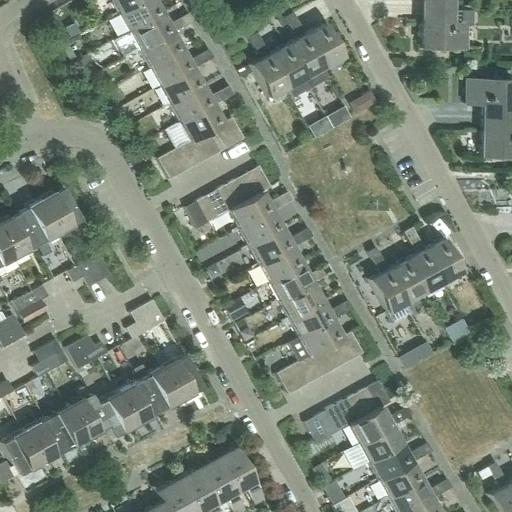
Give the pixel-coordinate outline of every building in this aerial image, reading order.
[(106,0),(113,12),(135,0),(106,0)] [(156,13),(149,0),(135,0),(113,12),(123,30),(156,13)] [(418,0),(418,9),(443,9),(443,3),(442,0),(418,0)] [(460,10),(443,10),(443,9),(418,9),(418,22),(416,22),(415,47),(460,48),(461,25),(469,26),(470,10),(460,10)] [(188,20),(184,12),(177,16),(181,24),(188,20)] [(292,19),(288,12),(280,17),(284,23),(292,19)] [(156,13),(123,30),(134,49),(167,31),(167,32),(174,28),(169,20),(163,24),(156,13)] [(181,24),(177,16),(169,20),(174,28),(181,24)] [(292,19),(284,23),(288,31),(296,27),(292,19)] [(70,20),(61,25),(67,35),(75,30),(70,20)] [(300,33),(299,33),(318,66),(335,56),(317,23),(300,33)] [(291,38),(281,43),(305,86),(323,76),(318,66),(299,33),(300,33),(296,27),(288,31),(291,38)] [(134,49),(144,67),(177,49),(167,32),(167,31),(134,49)] [(256,39),(252,32),(244,37),(248,44),(256,39)] [(256,39),(248,44),(252,51),(260,47),(256,39)] [(262,54),(281,87),(286,96),(305,86),(281,43),(263,53),(262,54)] [(255,58),(244,64),(262,97),(281,87),(262,54),(263,53),(260,47),(252,51),(255,58)] [(208,57),(204,48),(197,52),(201,61),(208,57)] [(177,49),(144,67),(154,85),(187,67),(177,49)] [(84,52),(70,60),(75,69),(89,61),(84,52)] [(201,61),(197,52),(189,56),(194,65),(201,61)] [(154,85),(164,103),(197,85),(187,67),(154,85)] [(479,104),(479,118),(503,118),(503,104),(506,104),(507,79),(461,79),(461,104),(479,104)] [(228,93),(224,84),(217,88),(221,97),(228,93)] [(197,85),(164,103),(174,121),(207,104),(214,101),(209,93),(203,96),(197,85)] [(110,86),(102,90),(109,102),(116,98),(110,86)] [(221,97),(217,88),(209,93),(214,101),(221,97)] [(366,89),(361,92),(369,103),(373,101),(366,89)] [(207,104),(174,121),(184,140),(195,134),(205,128),(217,122),(207,104)] [(239,137),(227,116),(217,122),(228,143),(239,137)] [(322,116),(304,126),(310,137),(328,127),(322,116)] [(511,118),(503,118),(479,118),(479,131),(476,131),(475,156),(511,156),(511,118)] [(217,122),(205,128),(217,149),(228,143),(217,122)] [(217,149),(205,128),(195,134),(207,155),(217,149)] [(196,161),(207,155),(195,134),(184,140),(196,161)] [(184,140),(174,145),(185,167),(196,161),(184,140)] [(175,172),(185,167),(174,145),(163,151),(175,172)] [(152,157),(153,159),(164,178),(175,172),(163,151),(152,157)] [(254,165),(244,171),(255,192),(257,192),(266,186),(254,165)] [(245,198),(255,192),(244,171),(233,177),(245,198)] [(234,204),(245,198),(233,177),(223,183),(234,204)] [(223,183),(212,189),(224,210),(234,204),(223,183)] [(47,190),(34,198),(53,233),(67,225),(66,224),(75,219),(57,187),(48,192),(47,190)] [(224,210),(212,189),(202,195),(213,216),(224,210)] [(288,199),(287,198),(284,191),(276,195),(280,203),(288,199)] [(257,192),(255,192),(245,198),(234,204),(224,210),(234,228),(267,210),(257,192)] [(202,195),(191,201),(203,222),(213,216),(202,195)] [(280,203),(276,195),(269,199),(273,207),(280,203)] [(21,207),(13,212),(30,243),(38,239),(39,240),(53,233),(34,198),(20,205),(21,207)] [(192,228),(203,222),(191,201),(180,206),(192,228)] [(277,228),(267,210),(234,228),(244,246),(277,228)] [(21,248),(30,243),(13,212),(4,216),(3,215),(0,216),(0,241),(9,257),(22,249),(21,248)] [(308,235),(304,227),(296,231),(301,239),(308,235)] [(412,234),(408,227),(400,231),(404,238),(412,234)] [(287,246),(277,228),(244,246),(254,265),(287,246)] [(301,239),(296,231),(289,235),(294,243),(301,239)] [(412,234),(404,238),(408,246),(416,241),(412,234)] [(437,238),(419,248),(438,281),(456,271),(437,238)] [(0,261),(9,257),(0,241),(0,261)] [(297,264),(287,247),(287,246),(254,265),(264,283),(297,264)] [(376,254),(372,247),(364,251),(368,259),(376,254)] [(419,248),(401,258),(419,291),(438,281),(419,248)] [(84,258),(90,269),(76,276),(82,287),(105,274),(94,253),(84,258)] [(368,259),(372,266),(380,261),(376,254),(368,259)] [(90,269),(84,258),(61,271),(67,281),(76,276),(90,269)] [(401,302),(419,291),(401,258),(383,268),(382,269),(401,302)] [(375,273),(364,279),(382,312),(388,322),(406,312),(400,302),(401,302),(382,269),(383,268),(380,261),(372,266),(375,273)] [(328,271),(324,263),(316,267),(321,276),(328,271)] [(307,283),(297,264),(264,283),(274,301),(307,283)] [(321,276),(316,267),(309,271),(314,280),(321,276)] [(307,283),(274,301),(284,319),(317,301),(307,283)] [(37,284),(15,297),(21,307),(34,300),(43,295),(37,284)] [(34,300),(21,307),(15,297),(7,301),(19,322),(40,311),(34,300)] [(236,298),(222,306),(229,318),(243,310),(236,298)] [(126,312),(131,323),(144,316),(150,326),(160,321),(148,300),(126,312)] [(348,308),(344,300),(337,304),(341,312),(348,308)] [(284,319),(294,337),(327,319),(317,301),(284,319)] [(341,312),(337,304),(329,308),(334,316),(341,312)] [(0,319),(6,330),(0,332),(0,345),(19,335),(8,315),(0,319)] [(131,323),(121,328),(127,339),(150,326),(144,316),(131,323)] [(325,343),(336,337),(337,337),(327,319),(294,337),(284,343),(293,361),(294,361),(304,355),(315,349),(325,343)] [(240,328),(236,330),(241,339),(249,335),(247,330),(240,328)] [(347,331),(337,337),(336,337),(348,358),(358,352),(347,331)] [(81,364),(75,354),(89,346),(83,335),(61,347),(73,369),(81,364)] [(348,358),(336,337),(325,343),(337,364),(348,358)] [(29,352),(34,362),(49,354),(55,364),(63,360),(51,339),(29,352)] [(422,341),(394,357),(400,368),(428,353),(422,341)] [(97,342),(89,346),(75,354),(81,364),(103,353),(97,342)] [(325,343),(315,349),(326,370),(337,364),(325,343)] [(316,376),(326,370),(315,349),(304,355),(316,376)] [(34,362),(27,366),(33,377),(55,364),(49,354),(34,362)] [(169,360),(169,359),(155,366),(174,401),(188,393),(187,391),(196,386),(179,355),(169,360)] [(316,376),(304,355),(294,361),(305,382),(316,376)] [(294,361),(293,361),(283,366),(295,388),(305,382),(294,361)] [(161,408),(174,401),(155,366),(142,374),(136,364),(128,369),(134,380),(151,411),(160,406),(161,408)] [(273,372),(273,374),(284,393),(295,388),(283,366),(273,372)] [(2,380),(0,380),(0,394),(8,390),(2,380)] [(142,416),(151,411),(134,380),(125,384),(124,383),(111,391),(130,425),(143,418),(142,416)] [(374,380),(363,386),(375,407),(376,407),(385,401),(374,380)] [(73,397),(61,404),(80,439),(94,431),(93,430),(101,425),(90,404),(84,393),(83,394),(78,386),(69,391),(73,397)] [(363,386),(352,392),(364,413),(375,407),(363,386)] [(116,433),(130,425),(111,391),(97,398),(98,400),(90,404),(101,425),(107,436),(115,431),(116,433)] [(352,392),(342,398),(353,419),(364,413),(352,392)] [(343,425),(353,419),(342,398),(331,404),(343,425)] [(48,413),(40,418),(57,449),(66,444),(67,446),(80,439),(61,404),(47,411),(48,413)] [(332,431),(343,425),(331,404),(321,410),(332,431)] [(407,414),(403,406),(396,410),(400,418),(407,414)] [(353,443),(386,425),(392,421),(388,414),(382,418),(376,407),(375,407),(364,413),(353,419),(343,425),(353,443)] [(310,415),(322,436),(332,431),(321,410),(310,415)] [(400,418),(396,410),(388,414),(392,421),(393,422),(400,418)] [(311,442),(322,436),(310,415),(300,421),(311,442)] [(31,423),(30,421),(17,428),(36,463),(50,455),(49,454),(57,449),(40,418),(31,423)] [(353,443),(363,461),(396,443),(386,425),(353,443)] [(23,471),(36,463),(17,428),(3,436),(4,437),(0,439),(0,451),(13,474),(22,469),(23,471)] [(427,450),(423,442),(416,446),(420,454),(427,450)] [(396,443),(363,461),(373,480),(406,461),(396,443)] [(229,446),(209,457),(229,492),(239,487),(249,503),(258,498),(229,446)] [(420,454),(416,446),(408,450),(413,458),(420,454)] [(227,511),(233,511),(239,509),(229,492),(209,457),(190,467),(210,503),(219,498),(227,511)] [(0,460),(0,479),(8,475),(0,460)] [(416,479),(406,461),(373,480),(383,498),(416,479)] [(495,469),(491,462),(483,466),(487,473),(495,469)] [(483,466),(476,470),(480,477),(487,473),(483,466)] [(215,511),(210,503),(190,467),(171,478),(190,511),(193,511),(200,509),(201,511),(215,511)] [(495,469),(487,473),(491,481),(499,476),(495,469)] [(320,475),(315,478),(319,485),(327,480),(326,476),(320,475)] [(495,488),(483,494),(492,511),(511,511),(511,502),(501,484),(503,483),(499,476),(491,481),(495,488)] [(501,484),(511,502),(511,477),(503,483),(501,484)] [(190,511),(171,478),(150,490),(156,501),(157,500),(163,511),(190,511)] [(447,486),(443,478),(436,482),(440,490),(447,486)] [(331,479),(318,486),(320,490),(322,493),(325,498),(328,504),(340,497),(331,479)] [(416,479),(383,498),(391,511),(400,511),(426,498),(416,479)] [(440,490),(436,482),(428,486),(433,495),(440,490)] [(353,511),(344,496),(328,504),(330,508),(332,511),(353,511)] [(434,511),(426,498),(400,511),(434,511)] [(163,511),(157,500),(156,501),(137,511),(163,511)]
